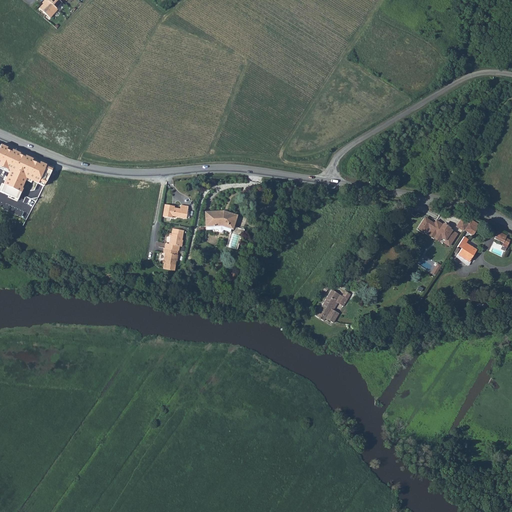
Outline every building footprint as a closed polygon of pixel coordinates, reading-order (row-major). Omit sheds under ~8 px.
[(46,0),(45,0),(43,2),(44,3),(39,9),(50,18),(57,9),(56,8),(46,0)] [(46,0),(56,8),(61,2),(58,0),(46,0)] [(40,193),(53,168),(0,146),(0,167),(8,171),(2,184),(14,190),(20,176),(33,181),(30,188),(40,193)] [(165,205),(163,217),(172,218),(172,215),(177,216),(178,217),(186,218),(188,207),(181,205),(180,209),(172,208),(172,206),(165,205)] [(223,212),(206,212),(206,226),(207,226),(221,225),(231,228),(232,229),(231,232),(242,236),(244,230),(233,226),(236,216),(223,212)] [(456,227),(463,231),(468,224),(461,219),(456,227)] [(471,219),(469,222),(478,227),(479,224),(471,219)] [(425,220),(420,227),(426,231),(428,227),(431,228),(430,231),(436,235),(435,237),(439,240),(441,238),(445,240),(444,241),(450,244),(457,234),(449,229),(447,231),(442,227),(443,225),(436,221),(433,225),(425,220)] [(468,224),(463,231),(472,236),(478,227),(469,222),(468,224)] [(165,244),(164,248),(178,251),(179,251),(179,246),(182,247),(183,240),(182,240),(184,231),(172,229),(171,234),(172,234),(171,237),(170,237),(169,244),(165,244)] [(240,236),(232,234),(228,247),(236,249),(240,236)] [(496,234),(494,239),(503,243),(505,238),(496,234)] [(464,236),(459,243),(463,245),(461,249),(457,255),(468,262),(476,250),(466,243),(468,239),(464,236)] [(164,248),(163,253),(165,253),(164,260),(165,261),(164,263),(164,264),(163,269),(174,271),(176,261),(177,261),(178,255),(177,255),(178,251),(164,248)] [(435,275),(441,265),(437,263),(431,273),(435,275)] [(235,272),(229,284),(233,286),(238,274),(235,272)] [(331,289),(316,315),(324,320),(325,318),(333,322),(339,313),(334,309),(338,303),(343,306),(351,293),(345,290),(342,295),(331,289)]
